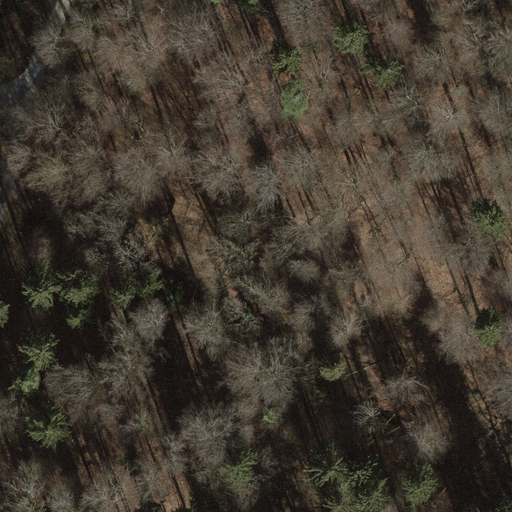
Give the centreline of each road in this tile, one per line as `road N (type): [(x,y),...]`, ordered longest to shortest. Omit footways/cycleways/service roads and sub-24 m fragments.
road 1 (track): [(13,163),(134,208),(221,227),(283,230),(353,221),(511,140)]
road 2 (track): [(0,96),(21,103),(0,207)]
